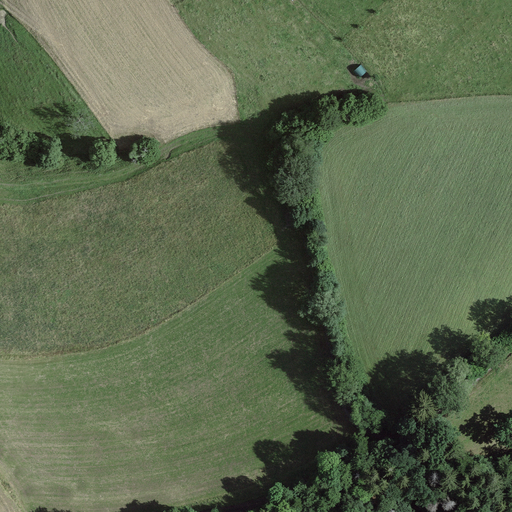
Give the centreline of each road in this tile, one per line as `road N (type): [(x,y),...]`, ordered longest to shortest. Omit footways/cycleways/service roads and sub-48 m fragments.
road 1 (unclassified): [(511,348),(405,431),(358,423),(285,153),(264,136),(205,133),(106,178),(0,186)]
road 2 (track): [(405,431),(275,497),(213,511)]
